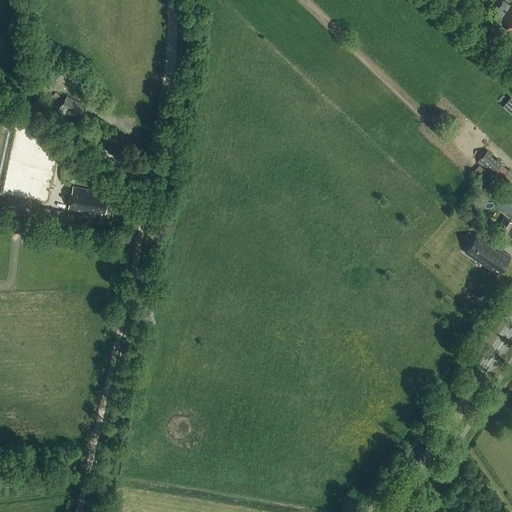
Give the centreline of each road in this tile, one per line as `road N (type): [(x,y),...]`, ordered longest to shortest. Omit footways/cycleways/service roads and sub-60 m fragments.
road 1 (track): [(174,0),(170,76),(79,511)]
road 2 (secondary): [(392,511),(511,330)]
